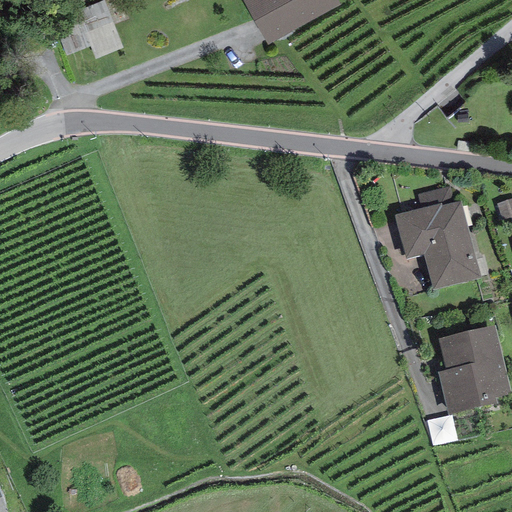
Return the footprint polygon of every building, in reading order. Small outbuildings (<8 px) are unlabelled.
[(336,0),(242,0),(268,45),(339,5),(336,0)] [(96,48),(98,57),(125,50),(112,4),(57,18),(67,56),(96,48)] [(454,203),(450,186),(416,195),(420,210),(441,204),(441,207),(454,203)] [(503,224),(511,221),(511,199),(497,205),(503,224)] [(420,210),(394,215),(406,259),(423,255),(433,290),(481,278),(461,201),(454,203),(441,207),(441,204),(420,210)] [(495,326),(438,339),(446,371),(437,373),(448,416),(497,404),(495,398),(510,394),(495,326)] [(435,448),(459,444),(456,420),(431,424),(435,448)]
